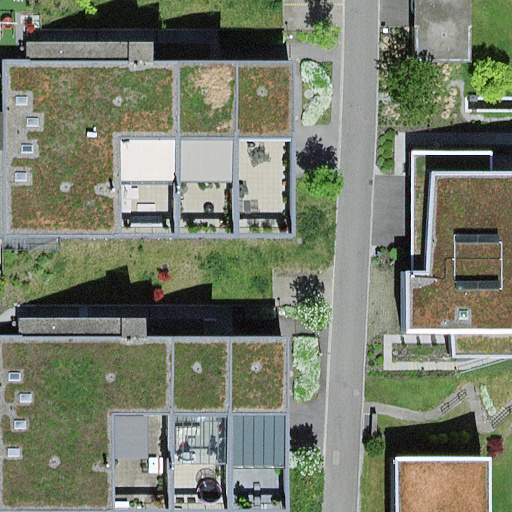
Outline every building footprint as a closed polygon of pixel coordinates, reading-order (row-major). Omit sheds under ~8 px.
[(414,0),(415,64),(473,63),(472,0),(414,0)] [(28,63),(7,63),(7,155),(0,154),(0,231),(6,231),(6,239),(297,240),(297,62),(156,62),(156,42),(28,42),(28,63)] [(489,156),(413,157),(414,273),(406,273),(407,336),(452,336),(452,359),(511,358),(511,174),(489,175),(489,156)] [(18,336),(0,335),(0,508),(280,511),(282,339),(137,338),(137,318),(18,317),(18,336)] [(491,511),(492,460),(397,460),(396,511),(491,511)]
